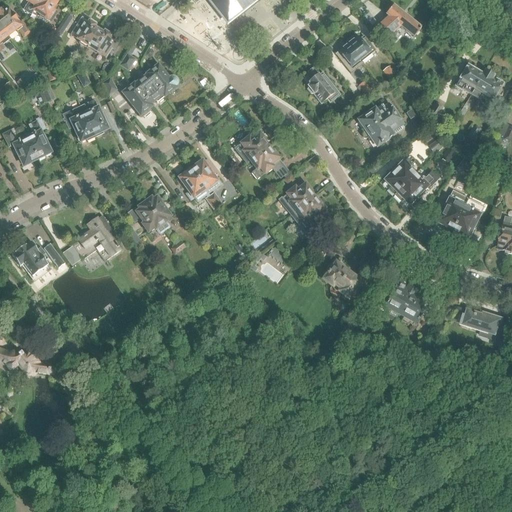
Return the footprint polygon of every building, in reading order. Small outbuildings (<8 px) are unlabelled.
[(35,11),(42,0),(26,0),(30,3),(29,4),(36,8),(34,11),(35,11)] [(42,0),(35,11),(34,13),(50,23),(57,13),(52,10),(57,2),(54,0),(42,0)] [(222,0),(224,1),(217,7),(227,21),(253,0),(222,0)] [(386,20),(381,25),(391,36),(401,27),(414,38),(421,29),(393,6),(386,15),(389,18),(386,20)] [(28,36),(22,28),(5,8),(2,10),(0,10),(0,26),(8,37),(17,30),(24,39),(28,36)] [(376,23),(373,18),(368,22),(372,26),(376,23)] [(60,27),(65,31),(68,25),(63,22),(60,27)] [(89,47),(99,31),(94,28),(95,26),(89,23),(87,25),(85,24),(81,29),(78,27),(71,36),(72,37),(77,41),(78,41),(89,47)] [(0,44),(0,43),(8,37),(0,26),(0,52),(4,50),(0,44)] [(50,41),(56,31),(49,27),(43,37),(50,41)] [(89,47),(99,54),(99,55),(105,58),(107,59),(113,50),(115,52),(120,43),(111,37),(105,33),(104,34),(99,31),(89,47)] [(365,38),(361,41),(357,37),(354,39),(353,38),(347,43),(362,63),(376,53),(365,38)] [(362,63),(347,43),(340,48),(341,49),(334,54),(351,75),(364,65),(362,63)] [(128,70),(134,60),(127,56),(121,66),(128,70)] [(170,79),(169,80),(158,66),(147,75),(165,98),(176,89),(175,88),(176,87),(177,86),(177,85),(177,84),(177,83),(177,82),(176,81),(176,80),(175,80),(175,79),(174,79),(173,79),(172,79),(171,79),(170,79)] [(391,82),(397,77),(389,67),(383,72),(391,82)] [(471,96),(483,76),(468,67),(462,77),(458,77),(456,80),(458,83),(456,87),(471,96)] [(50,82),(56,80),(53,68),(46,70),(50,82)] [(341,96),(323,74),(319,77),(313,69),(307,74),(312,80),(307,84),(307,85),(306,85),(308,87),(308,91),(311,95),(314,95),(322,105),(323,104),(327,101),(330,105),(341,96)] [(504,84),(494,78),(494,77),(493,76),(485,72),(483,76),(471,96),(490,107),(504,84)] [(84,74),(78,78),(84,88),(90,84),(84,74)] [(164,98),(165,98),(147,75),(146,75),(147,76),(135,86),(134,85),(152,108),(150,106),(156,102),(157,103),(164,98)] [(17,84),(25,94),(31,89),(23,79),(17,84)] [(109,95),(116,91),(110,81),(103,85),(109,95)] [(366,97),(372,93),(364,82),(358,87),(366,97)] [(11,98),(17,94),(9,84),(4,88),(11,98)] [(150,110),(152,108),(134,85),(122,94),(140,117),(143,115),(144,117),(151,111),(150,110)] [(47,103),(54,100),(49,86),(41,89),(47,103)] [(39,106),(47,103),(41,89),(34,92),(39,106)] [(352,95),(346,100),(351,106),(357,101),(352,95)] [(101,103),(96,105),(94,101),(81,108),(95,139),(104,135),(103,133),(108,130),(101,114),(105,112),(101,103)] [(436,120),(444,108),(436,103),(429,114),(436,120)] [(393,137),(393,136),(404,129),(402,126),(403,125),(389,106),(384,110),(382,107),(375,111),(359,122),(364,129),(362,131),(363,133),(362,134),(362,136),(362,138),(363,139),(365,140),(368,139),(369,141),(371,139),(377,148),(393,137)] [(87,143),(95,139),(81,108),(63,116),(67,125),(66,125),(69,131),(74,129),(80,143),(86,141),(87,143)] [(429,127),(416,108),(407,114),(420,133),(429,127)] [(51,154),(44,141),(46,140),(37,122),(31,125),(33,129),(31,130),(32,133),(25,136),(37,161),(51,154)] [(468,138),(475,142),(482,130),(474,126),(468,138)] [(37,161),(25,136),(18,140),(17,137),(15,138),(13,135),(7,137),(16,156),(18,155),(24,168),(37,161)] [(247,165),(251,162),(267,149),(264,144),(266,143),(260,135),(251,141),(249,139),(241,145),(246,151),(240,156),(247,165)] [(441,144),(436,138),(426,144),(431,151),(441,144)] [(290,173),(279,159),(273,152),(271,153),(267,149),(251,162),(257,170),(252,174),(257,181),(265,175),(272,170),(280,180),(290,173)] [(455,154),(448,149),(441,158),(448,164),(452,158),(455,154)] [(394,196),(417,173),(413,169),(413,167),(412,165),(415,162),(410,158),(404,164),(403,163),(400,167),(399,165),(398,166),(397,164),(391,170),(392,172),(391,172),(393,174),(385,182),(391,187),(388,190),(394,196)] [(229,171),(234,167),(229,160),(223,164),(229,171)] [(191,171),(208,194),(210,192),(211,193),(222,185),(218,179),(216,181),(202,162),(191,171)] [(476,173),(478,169),(471,164),(465,173),(472,178),(476,173)] [(206,195),(208,194),(191,171),(179,179),(188,191),(184,194),(189,201),(194,199),(197,203),(206,197),(206,195)] [(431,189),(440,180),(432,172),(425,179),(424,178),(421,178),(417,173),(394,196),(401,203),(403,200),(409,206),(417,198),(419,199),(426,192),(424,190),(427,187),(428,186),(431,189)] [(498,177),(490,174),(486,185),(494,188),(498,177)] [(296,212),(313,199),(310,194),(311,193),(306,185),(297,192),(295,189),(283,199),(288,206),(290,204),(296,212)] [(219,199),(214,194),(212,195),(211,193),(210,192),(208,194),(206,195),(206,197),(207,199),(205,200),(209,206),(219,199)] [(451,235),(465,206),(460,203),(459,201),(458,200),(460,196),(453,193),(449,201),(447,204),(445,203),(440,213),(442,214),(437,223),(444,227),(443,231),(451,235)] [(145,203),(165,231),(169,229),(168,228),(174,224),(170,219),(171,218),(157,198),(153,201),(151,199),(145,203)] [(219,199),(209,206),(213,212),(223,205),(219,199)] [(306,229),(311,225),(319,219),(317,216),(325,210),(318,201),(316,203),(313,199),(296,212),(303,221),(301,223),(306,229)] [(165,232),(165,231),(145,203),(129,215),(134,224),(141,219),(144,224),(143,225),(149,234),(155,229),(156,231),(157,230),(160,235),(161,236),(166,232),(165,232)] [(473,229),(475,230),(479,221),(477,220),(479,216),(483,208),(477,205),(475,209),(473,208),(471,209),(465,206),(451,235),(459,239),(460,235),(468,239),(473,229)] [(191,206),(185,211),(189,217),(191,221),(198,216),(191,206)] [(184,221),(189,217),(185,211),(180,214),(184,221)] [(328,232),(333,228),(333,229),(346,219),(342,214),(329,224),(330,225),(326,228),(328,232)] [(511,253),(511,227),(511,228),(511,221),(511,218),(506,217),(498,250),(511,253)] [(92,232),(78,241),(72,246),(83,261),(98,250),(100,253),(114,244),(102,226),(97,219),(88,225),(92,232)] [(124,231),(132,243),(138,239),(130,227),(124,231)] [(46,274),(51,270),(46,263),(50,259),(43,250),(39,253),(31,242),(26,246),(14,254),(15,254),(12,257),(20,268),(23,266),(35,282),(46,274)] [(181,242),(178,244),(170,250),(175,257),(176,256),(178,259),(183,256),(181,253),(186,249),(181,242)] [(58,270),(65,265),(50,245),(43,250),(58,270)] [(263,261),(265,258),(261,255),(250,269),(255,273),(257,269),(254,267),(260,259),(263,261)] [(349,300),(356,290),(357,291),(364,282),(356,276),(354,278),(342,269),(344,267),(336,261),(327,272),(329,273),(324,280),(333,287),(334,285),(341,290),(339,293),(349,300)] [(388,273),(382,284),(388,288),(394,276),(388,273)] [(398,315),(412,289),(408,287),(408,286),(400,281),(385,308),(390,311),(388,315),(388,316),(388,317),(388,319),(389,320),(390,321),(391,321),(393,321),(394,321),(395,319),(398,315)] [(419,315),(422,309),(426,311),(431,302),(427,300),(429,297),(421,293),(422,292),(418,289),(417,292),(412,289),(398,315),(403,318),(401,322),(409,326),(410,322),(415,325),(420,316),(419,315)] [(443,303),(437,299),(431,309),(438,313),(443,303)] [(511,324),(511,323),(504,321),(482,315),(482,317),(469,313),(468,317),(467,317),(465,325),(503,338),(505,332),(509,334),(511,324)] [(7,350),(6,353),(0,350),(0,362),(5,365),(10,372),(19,366),(28,379),(35,374),(54,376),(54,369),(49,368),(49,365),(37,362),(29,350),(23,356),(20,353),(13,351),(10,352),(7,350)] [(508,365),(507,355),(490,355),(490,360),(490,365),(508,365)]
